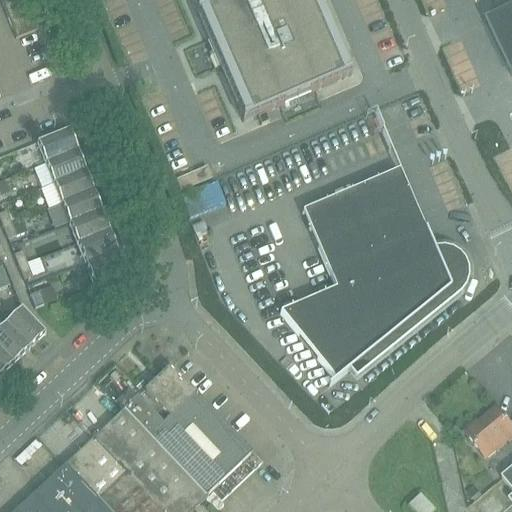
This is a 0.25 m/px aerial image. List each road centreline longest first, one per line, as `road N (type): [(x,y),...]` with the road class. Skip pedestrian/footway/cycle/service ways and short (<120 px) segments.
road 1 (unclassified): [(400,0),(446,117),(511,248)]
road 2 (unclassified): [(332,472),(511,307)]
road 3 (residential): [(0,444),(136,315),(180,304)]
road 4 (unclassified): [(180,304),(167,234),(107,85)]
road 5 (unclassified): [(332,472),(180,304)]
